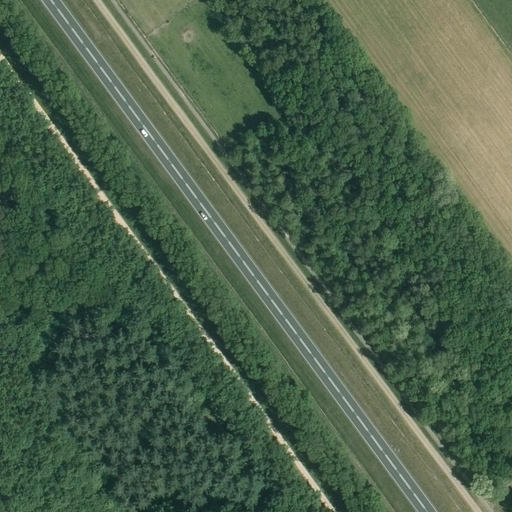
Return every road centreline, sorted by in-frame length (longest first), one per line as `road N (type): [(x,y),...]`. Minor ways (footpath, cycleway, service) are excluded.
road 1 (track): [(476,511),(95,0)]
road 2 (trunk): [(425,511),(50,0)]
road 3 (track): [(0,60),(331,511)]
